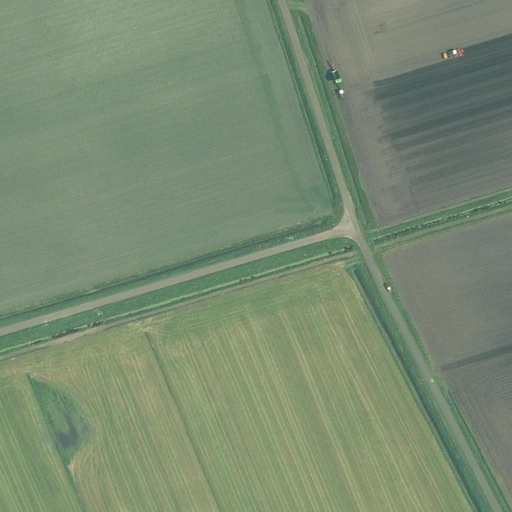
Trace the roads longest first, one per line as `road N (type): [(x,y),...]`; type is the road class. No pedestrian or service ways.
road 1 (unclassified): [(0,333),(355,227)]
road 2 (unclassified): [(495,511),(355,227)]
road 3 (unclassified): [(355,227),(280,0)]
road 4 (track): [(364,254),(511,209)]
